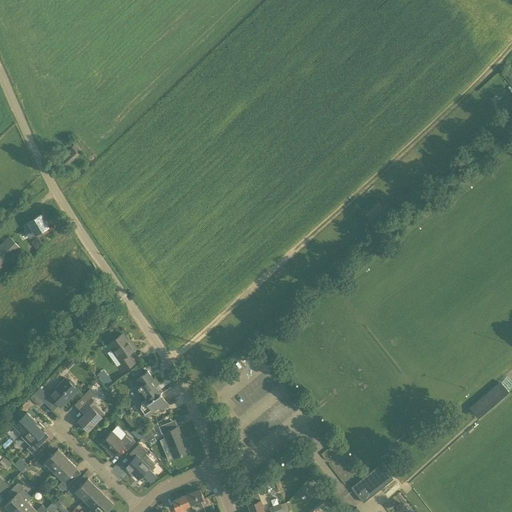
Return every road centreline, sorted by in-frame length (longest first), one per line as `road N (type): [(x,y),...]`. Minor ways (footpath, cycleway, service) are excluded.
road 1 (track): [(169,365),(511,45)]
road 2 (unclassified): [(0,71),(63,207),(124,296)]
road 3 (residential): [(139,508),(58,428),(67,419)]
